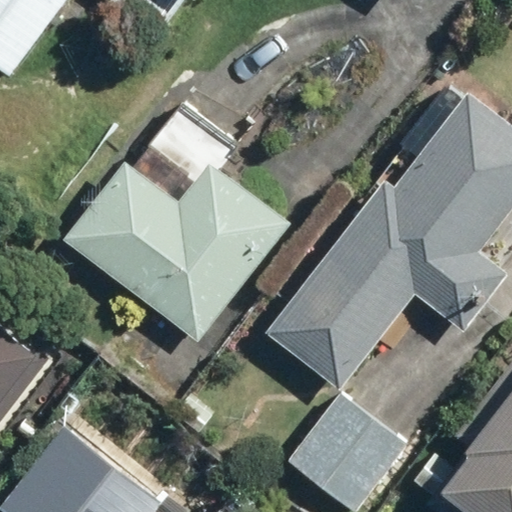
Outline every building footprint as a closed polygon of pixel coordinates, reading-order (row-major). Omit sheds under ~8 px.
[(0,0),(0,71),(7,76),(64,0),(0,0)] [(109,0),(161,38),(189,0),(109,0)] [(380,175),(261,328),(339,389),(412,296),(461,334),(509,273),(480,250),(511,208),(511,126),(454,81),(403,146),(412,154),(390,182),(380,175)] [(122,157),(60,238),(197,343),(290,222),(208,159),(177,199),(122,157)] [(0,393),(33,352),(0,326),(0,393)] [(511,511),(511,347),(404,491),(431,511),(511,511)] [(110,380),(83,413),(180,490),(206,457),(110,380)] [(337,393),(285,462),(351,511),(355,511),(406,445),(337,393)] [(0,497),(0,511),(141,511),(153,497),(58,423),(0,497)]
